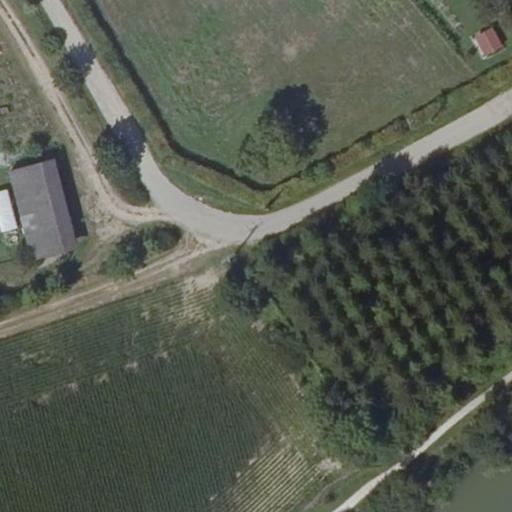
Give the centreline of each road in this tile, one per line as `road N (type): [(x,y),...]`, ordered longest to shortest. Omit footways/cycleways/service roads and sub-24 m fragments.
road 1 (unclassified): [(48,0),(157,189),(182,213),(228,232),(279,227),(326,206),(511,101)]
road 2 (track): [(0,316),(228,232)]
